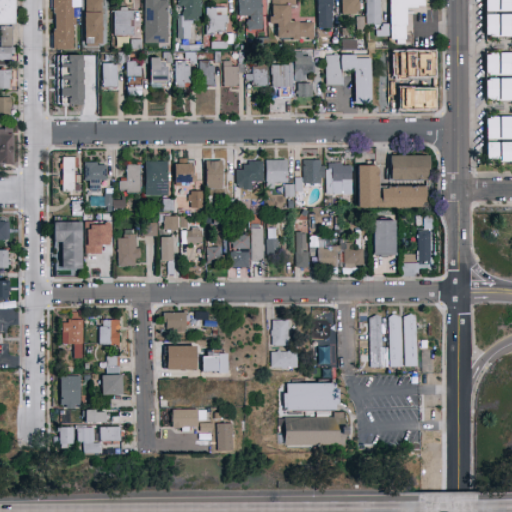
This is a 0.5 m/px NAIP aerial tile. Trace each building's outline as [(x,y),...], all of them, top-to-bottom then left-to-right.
[(0,0),(14,0),(15,60),(0,60),(0,0)] [(52,50),(52,0),(73,0),(73,50),(52,50)] [(103,0),(103,44),(83,44),(83,0),(103,0)] [(144,43),(144,0),(167,0),(167,43),(144,43)] [(199,0),(199,21),(189,21),(189,39),(177,39),(177,0),(199,0)] [(238,0),(260,0),(260,30),(248,30),(248,18),(238,18),(238,0)] [(271,25),(271,0),(292,0),(292,23),(312,22),(312,39),(277,39),(277,24),(271,25)] [(317,0),(331,0),(331,28),(317,28),(317,0)] [(358,0),(358,14),(341,14),(341,0),(358,0)] [(380,0),(380,26),(365,26),(365,0),(380,0)] [(405,9),(405,39),(390,39),(390,0),(423,0),(423,9),(405,9)] [(485,0),(511,0),(511,11),(485,11),(485,0)] [(227,36),(207,37),(206,8),(226,8),(227,36)] [(133,35),(114,35),(114,10),(133,10),(133,35)] [(485,54),(511,53),(511,36),(485,37),(484,15),(511,15),(511,75),(485,76),(485,54)] [(342,50),(342,41),(354,41),(354,50),(342,50)] [(53,53),(53,76),(62,76),(62,86),(54,86),(54,93),(62,93),(62,103),(79,103),(79,53),(53,53)] [(70,81),(70,62),(84,62),(84,54),(95,54),(95,81),(70,81)] [(305,75),(305,80),(294,80),(294,54),(313,54),(313,75),(305,75)] [(369,105),(353,105),(353,71),(342,71),(342,85),(327,85),(327,55),(369,55),(369,105)] [(148,58),(166,58),(166,83),(148,83),(148,58)] [(213,61),(213,88),(199,88),(199,61),(213,61)] [(125,93),(125,62),(140,62),(140,93),(125,93)] [(190,62),(190,87),(175,87),(175,62),(190,62)] [(238,87),(223,87),(223,62),(238,62),(238,87)] [(117,63),(117,88),(101,88),(101,63),(117,63)] [(266,87),(250,87),(250,65),(266,65),(266,87)] [(290,65),(290,96),(272,96),(272,65),(290,65)] [(10,90),(0,90),(0,70),(10,70),(10,90)] [(511,140),(485,140),(485,118),(511,118),(511,101),(485,101),(485,79),(511,79),(511,140)] [(311,98),(296,97),(296,83),(312,84),(311,98)] [(0,115),(0,98),(10,98),(10,115),(0,115)] [(0,165),(0,131),(12,131),(12,165),(0,165)] [(511,143),(511,162),(485,162),(485,143),(511,143)] [(389,156),(429,156),(429,181),(389,181),(389,156)] [(61,191),(61,158),(75,158),(75,191),(61,191)] [(285,160),(285,182),(274,182),(274,188),(265,188),(265,160),(285,160)] [(322,160),(322,184),(302,184),(302,160),(322,160)] [(145,196),(145,161),(165,161),(165,196),(145,196)] [(205,188),(205,161),(221,161),(221,188),(205,188)] [(236,170),(244,170),(244,161),(261,161),(261,180),(250,180),(250,189),(236,189),(236,170)] [(83,186),(83,162),(105,162),(105,181),(98,181),(98,186),(83,186)] [(190,164),(190,184),(173,184),(173,164),(190,164)] [(351,195),(327,195),(327,164),(351,164),(351,195)] [(139,192),(118,192),(118,181),(126,181),(126,165),(139,165),(139,192)] [(378,187),(426,187),(426,208),(357,208),(357,166),(378,166),(378,187)] [(201,209),(187,209),(187,191),(201,191),(201,209)] [(106,209),(106,201),(124,201),(124,211),(109,211),(109,209),(106,209)] [(252,214),(252,201),(260,201),(260,214),(252,214)] [(72,216),(72,202),(80,202),(80,216),(72,216)] [(163,231),(163,217),(177,217),(177,231),(163,231)] [(395,220),(395,255),(373,255),(373,220),(395,220)] [(401,255),(419,255),(418,220),(432,220),(432,229),(427,230),(428,269),(418,269),(418,275),(401,275),(401,255)] [(61,242),(52,242),(52,222),(80,222),(80,269),(61,269),(61,242)] [(141,224),(154,223),(155,236),(142,236),(141,224)] [(108,245),(99,245),(99,254),(86,254),(85,225),(108,224),(108,245)] [(200,244),(185,244),(185,226),(200,226),(200,244)] [(250,261),(250,227),(262,227),(262,261),(250,261)] [(266,255),(266,228),(277,228),(277,255),(266,255)] [(117,266),(117,235),(137,235),(137,266),(117,266)] [(296,235),(307,235),(307,268),(296,268),(296,235)] [(246,268),(230,268),(230,236),(246,236),(246,268)] [(171,237),(171,261),(160,261),(160,237),(171,237)] [(317,246),(338,246),(338,267),(317,267),(317,246)] [(206,264),(206,248),(221,248),(221,264),(206,264)] [(344,266),(344,249),(363,249),(363,266),(344,266)] [(0,281),(8,281),(8,299),(0,299),(0,281)] [(206,310),(192,310),(192,318),(206,318),(206,310)] [(185,332),(162,332),(163,313),(184,313),(185,332)] [(389,367),(388,316),(415,316),(416,367),(389,367)] [(369,368),(369,317),(384,317),(384,368),(369,368)] [(117,320),(117,345),(98,345),(98,320),(117,320)] [(81,321),(81,359),(71,359),(71,345),(61,345),(61,321),(81,321)] [(271,346),(271,321),(287,321),(287,346),(271,346)] [(194,346),(194,370),(165,370),(165,346),(194,346)] [(328,366),(316,366),(316,347),(328,347),(328,366)] [(270,368),(270,352),(296,352),(296,368),(270,368)] [(226,354),(226,373),(201,373),(201,354),(226,354)] [(118,358),(118,368),(106,368),(106,358),(118,358)] [(120,395),(99,395),(99,375),(120,375),(120,395)] [(59,377),(78,377),(78,409),(59,409),(59,377)] [(185,400),(170,400),(170,383),(185,383),(185,400)] [(285,383),(334,383),(334,411),(285,411),(285,383)] [(204,410),(204,419),(196,419),(196,427),(171,427),(171,410),(204,410)] [(105,423),(84,423),(84,411),(105,411),(105,423)] [(344,419),(344,446),(283,445),(283,418),(344,419)] [(197,422),(197,433),(209,433),(210,423),(197,422)] [(73,427),(73,446),(55,446),(55,427),(73,427)] [(119,427),(119,442),(99,442),(99,427),(119,427)] [(100,443),(100,455),(78,455),(78,428),(92,428),(92,443),(100,443)]
